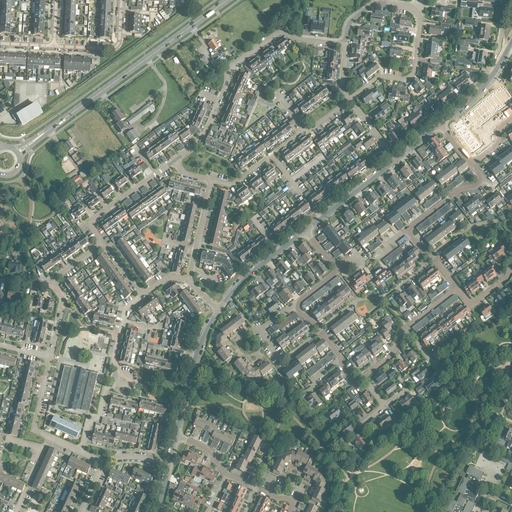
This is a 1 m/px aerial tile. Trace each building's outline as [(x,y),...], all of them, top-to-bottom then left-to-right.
[(441,6),(440,9),(432,8),(431,16),(442,18),(442,12),(451,13),(451,8),(441,6)] [(477,9),(476,19),(481,19),(481,18),(492,19),(493,9),(483,8),(480,8),(477,8),(477,9)] [(382,16),(376,15),(371,14),(370,22),(381,24),(382,16)] [(310,21),(310,18),(305,18),(304,26),(309,26),(309,25),(311,26),(310,33),(317,33),(318,22),(310,21)] [(394,25),(394,29),(398,29),(400,30),(400,26),(410,27),(411,19),(400,18),(399,25),(394,25)] [(318,22),(317,34),(323,34),(324,29),(324,28),(328,28),(329,19),(325,19),(324,22),(318,22)] [(441,24),(440,27),(430,26),(429,34),(443,36),(444,28),(449,29),(449,25),(441,24)] [(477,27),(477,30),(480,30),(480,33),(490,35),(490,30),(489,30),(490,27),(485,27),(485,26),(478,25),(477,27)] [(358,28),(357,35),(361,36),(361,39),(365,40),(366,37),(368,37),(369,29),(358,28)] [(408,43),(409,34),(398,32),(397,41),(408,43)] [(476,36),(475,41),(484,42),(484,41),(488,41),(488,39),(489,39),(490,35),(480,33),(479,37),(476,36)] [(286,42),(284,39),(279,42),(285,50),(289,46),(290,48),(296,44),(292,42),(290,43),(289,41),(286,42)] [(427,43),(426,51),(436,52),(437,52),(438,47),(441,48),(442,48),(443,41),(434,39),(433,44),(431,44),(427,43)] [(219,48),(214,41),(208,45),(215,54),(211,57),(213,60),(222,53),(222,54),(223,53),(219,48)] [(352,45),(351,51),(362,53),(362,47),(364,47),(364,41),(358,41),(358,46),(352,45)] [(275,45),(277,48),(274,50),(278,55),(285,50),(279,42),(275,45)] [(395,48),(391,47),(391,48),(390,56),(394,56),(400,57),(401,49),(395,48)] [(268,49),(265,51),(271,60),(278,55),(274,50),(272,52),(270,49),(269,50),(268,48),(268,49)] [(326,52),(325,58),(329,59),(329,58),(338,59),(338,54),(333,53),(333,50),(328,50),(327,53),(326,52)] [(263,58),(261,60),(264,64),(265,66),(266,67),(268,70),(271,68),(267,62),(271,60),(265,51),(262,53),(262,54),(261,55),(263,58)] [(362,53),(351,51),(350,58),(356,59),(355,63),(361,64),(362,59),(361,59),(362,53)] [(436,52),(426,51),(425,58),(430,59),(430,63),(440,65),(441,58),(435,57),(436,52)] [(222,53),(213,60),(210,62),(215,69),(227,60),(226,59),(222,54),(222,53)] [(469,56),(469,60),(473,61),(473,63),(484,65),(485,59),(469,56)] [(321,63),(321,66),(323,66),(326,66),(334,67),(334,64),(337,65),(337,64),(338,59),(329,58),(329,59),(328,62),(327,62),(326,64),(321,63)] [(257,59),(252,62),(257,69),(260,72),(266,67),(265,66),(264,64),(261,60),(259,61),(257,59)] [(247,71),(246,72),(251,74),(252,76),(253,75),(254,76),(255,75),(260,72),(257,69),(252,62),(248,65),(250,69),(247,71)] [(369,68),(373,74),(379,70),(374,64),(369,68)] [(423,67),(422,77),(430,78),(431,72),(437,73),(438,65),(425,64),(425,67),(423,67)] [(360,65),(356,68),(359,72),(358,73),(360,76),(362,79),(366,76),(368,78),(373,74),(369,68),(366,70),(364,68),(363,69),(360,65)] [(326,70),(326,71),(326,72),(327,72),(327,75),(336,76),(338,76),(338,72),(336,72),(337,72),(337,70),(334,70),(334,67),(326,66),(326,70)] [(462,75),(458,79),(459,80),(465,89),(470,85),(467,81),(470,78),(464,71),(461,73),(462,75)] [(239,75),(240,75),(239,78),(247,82),(248,79),(250,80),(252,76),(251,74),(246,72),(245,75),(240,73),(239,75)] [(239,78),(236,83),(248,88),(248,86),(246,85),(247,82),(239,78)] [(411,86),(409,87),(412,91),(414,90),(418,95),(425,89),(417,79),(410,84),(411,86)] [(451,81),(448,84),(448,85),(450,86),(453,91),(457,89),(460,93),(465,89),(459,80),(454,84),(451,81)] [(426,82),(424,86),(427,88),(430,90),(432,89),(434,87),(431,85),(426,82)] [(248,88),(236,83),(234,88),(243,92),(244,89),(247,90),(248,88)] [(321,89),(319,90),(325,98),(327,97),(326,96),(329,94),(326,91),(326,90),(323,87),(322,86),(320,88),(321,89)] [(448,89),(443,93),(450,102),(455,98),(454,97),(452,95),(453,94),(455,93),(453,91),(450,86),(449,87),(447,88),(448,89)] [(461,120),(453,126),(473,151),(480,145),(467,128),(469,127),(472,125),(472,124),(474,123),(477,127),(492,116),(491,115),(511,100),(509,98),(511,96),(504,87),(502,89),(500,86),(481,101),(482,102),(466,114),(468,115),(461,120)] [(392,95),(389,95),(388,100),(394,101),(395,98),(398,99),(399,88),(393,87),(392,95)] [(243,92),(234,88),(232,93),(242,97),(243,96),(242,95),(243,92)] [(399,88),(398,99),(403,99),(402,101),(408,102),(408,100),(409,100),(409,95),(405,95),(406,89),(399,88)] [(316,91),(314,93),(320,101),(321,102),(324,100),(325,98),(319,90),(316,92),(316,91)] [(371,93),(370,91),(361,98),(366,104),(371,100),(372,101),(378,96),(374,90),(371,93)] [(242,97),(232,93),(230,98),(239,102),(240,99),(242,99),(242,97)] [(312,95),(310,97),(317,105),(318,104),(321,102),(320,101),(314,93),(312,94),(312,95)] [(437,96),(434,98),(437,101),(438,103),(441,101),(444,106),(450,102),(443,93),(438,98),(437,96)] [(427,99),(430,104),(424,108),(430,115),(438,109),(434,103),(437,101),(434,98),(432,95),(427,99)] [(307,98),(305,99),(306,100),(312,108),(315,106),(317,105),(310,97),(308,99),(307,98)] [(239,102),(230,98),(228,103),(229,104),(230,103),(238,107),(240,108),(240,106),(237,105),(239,102)] [(302,99),(300,101),(302,104),(302,103),(308,112),(309,111),(312,108),(306,100),(305,99),(303,100),(302,99)] [(380,109),(373,115),(377,121),(385,115),(383,112),(388,108),(388,107),(389,108),(390,108),(391,107),(386,100),(385,101),(379,106),(381,109),(380,109)] [(155,111),(153,109),(155,108),(151,102),(127,120),(131,126),(150,112),(151,114),(155,111)] [(196,108),(195,111),(197,112),(205,115),(206,116),(208,110),(207,110),(209,106),(208,105),(201,102),(199,107),(198,109),(196,108)] [(229,104),(227,109),(236,112),(237,109),(239,110),(240,108),(238,107),(230,103),(229,104)] [(302,104),(297,107),(300,110),(304,115),(306,113),(307,113),(308,112),(302,103),(302,104)] [(24,112),(22,110),(22,109),(14,115),(17,119),(15,120),(15,121),(17,120),(21,126),(42,113),(36,104),(24,112)] [(413,111),(414,114),(412,116),(418,124),(423,120),(420,116),(423,114),(419,110),(416,107),(414,108),(415,110),(413,111)] [(227,109),(225,113),(235,118),(236,116),(235,116),(236,112),(227,109)] [(125,119),(119,110),(111,116),(117,123),(118,123),(119,124),(121,122),(125,119)] [(197,112),(195,111),(194,113),(196,115),(195,117),(203,120),(205,117),(204,116),(205,115),(197,112)] [(235,118),(225,113),(223,118),(232,122),(233,119),(235,119),(235,118)] [(352,126),(349,123),(355,119),(351,113),(342,119),(346,125),(343,128),(345,131),(349,127),(349,128),(352,126)] [(406,119),(403,120),(407,125),(410,123),(413,128),(418,124),(412,116),(407,120),(406,119)] [(195,117),(193,122),(200,125),(201,123),(202,124),(203,120),(195,117)] [(232,122),(223,118),(221,124),(222,124),(227,126),(229,127),(229,128),(233,130),(234,128),(233,127),(234,123),(232,122)] [(403,120),(402,118),(398,122),(401,127),(398,129),(404,137),(409,133),(405,127),(407,125),(403,120)] [(193,122),(189,120),(188,123),(191,125),(191,127),(190,129),(195,133),(197,129),(199,130),(200,127),(200,126),(200,125),(193,122)] [(293,131),(290,127),(292,125),(289,121),(288,121),(287,120),(283,123),(285,125),(283,127),(289,135),(291,134),(293,131)] [(117,123),(115,125),(121,133),(127,129),(121,122),(119,124),(118,123),(117,123)] [(359,124),(352,129),(358,137),(365,132),(359,124)] [(331,125),(329,126),(337,136),(338,137),(342,134),(342,133),(341,133),(336,126),(333,128),(331,125)] [(329,126),(327,128),(329,131),(327,132),(333,140),(335,137),(336,139),(338,137),(337,136),(329,126)] [(280,127),(278,129),(279,130),(284,137),(287,135),(287,136),(289,135),(283,127),(281,128),(280,127)] [(345,131),(343,133),(345,136),(352,130),(349,128),(349,127),(345,131)] [(393,127),(390,129),(389,130),(392,134),(389,136),(390,138),(389,139),(389,140),(389,141),(390,142),(391,142),(392,142),(395,144),(399,141),(395,135),(398,133),(394,128),(393,127)] [(186,128),(182,132),(187,138),(188,137),(189,138),(192,136),(195,133),(190,129),(188,131),(188,130),(186,128)] [(479,132),(486,141),(492,137),(485,128),(479,132)] [(142,136),(140,133),(139,133),(139,132),(139,133),(138,132),(137,132),(135,129),(126,135),(132,143),(139,138),(141,137),(142,136)] [(180,129),(176,132),(178,135),(180,139),(183,142),(186,140),(185,139),(187,138),(182,132),(180,129)] [(276,132),(274,133),(280,141),(281,142),(282,141),(281,140),(284,137),(279,130),(278,129),(276,131),(276,132)] [(280,141),(274,133),(272,130),(268,134),(270,136),(276,144),(278,142),(279,143),(281,142),(280,141)] [(178,135),(176,132),(175,131),(171,135),(176,141),(177,141),(180,139),(178,135)] [(323,131),(321,132),(321,133),(329,144),(331,143),(330,142),(333,140),(327,132),(325,134),(323,131)] [(170,133),(165,136),(166,137),(172,145),(175,143),(174,142),(176,141),(171,135),(170,133)] [(329,144),(321,133),(318,134),(321,137),(319,139),(324,146),(327,144),(328,145),(329,144)] [(266,136),(268,138),(266,140),(271,147),(272,148),(274,147),(273,146),(276,144),(270,136),(268,134),(266,136)] [(209,135),(208,137),(204,146),(209,148),(213,139),(211,139),(212,136),(209,135)] [(303,135),(301,136),(309,148),(314,144),(307,136),(305,138),(303,135)] [(310,149),(309,148),(301,136),(298,138),(301,141),(299,143),(304,150),(306,152),(310,149)] [(172,145),(166,137),(161,140),(167,148),(171,145),(172,145)] [(369,137),(362,142),(360,140),(353,145),(357,150),(364,145),(367,149),(374,143),(369,137)] [(436,137),(427,144),(426,145),(427,147),(429,146),(431,148),(438,142),(437,141),(438,141),(436,137)] [(215,140),(213,139),(209,148),(213,149),(213,148),(214,149),(218,139),(216,138),(215,140)] [(314,138),(312,140),(314,142),(320,150),(321,152),(323,150),(326,148),(324,146),(319,139),(316,141),(314,138)] [(218,139),(214,149),(219,151),(219,152),(223,144),(222,144),(220,143),(221,141),(218,139)] [(162,141),(158,144),(162,151),(167,148),(161,140),(162,141)] [(271,147),(266,140),(263,142),(263,141),(261,142),(266,150),(267,151),(270,148),(271,149),(272,148),(271,147)] [(259,144),(256,146),(263,154),(264,153),(263,152),(266,150),(261,142),(260,141),(258,143),(259,144)] [(294,141),(292,143),(294,146),(301,154),(302,153),(305,151),(304,150),(299,143),(297,145),(294,141)] [(69,142),(63,146),(68,153),(74,148),(69,142)] [(223,144),(219,152),(222,154),(223,153),(224,153),(228,144),(223,142),(222,144),(223,144)] [(438,142),(431,148),(434,152),(441,147),(442,146),(440,143),(439,143),(438,142)] [(254,143),(250,146),(252,149),(258,156),(260,154),(261,155),(263,154),(256,146),(254,143)] [(293,147),(290,149),(296,156),(297,158),(301,154),(294,146),(292,143),(290,144),(293,147)] [(162,151),(158,144),(153,147),(158,154),(162,151)] [(233,146),(228,144),(224,153),(226,154),(225,155),(229,156),(233,146)] [(149,147),(147,148),(149,151),(154,158),(157,156),(157,155),(158,154),(153,147),(152,146),(150,148),(149,147)] [(428,156),(421,147),(419,149),(426,157),(428,156)] [(441,147),(434,152),(431,155),(432,157),(433,157),(435,155),(437,157),(444,152),(443,151),(444,150),(441,147)] [(285,148),(283,150),(286,153),(292,161),(296,157),(296,156),(290,149),(288,151),(286,148),(285,148)] [(252,149),(248,152),(253,159),(254,161),(256,160),(255,158),(258,156),(252,149)] [(379,149),(374,153),(372,151),(366,155),(369,158),(371,156),(375,162),(383,155),(379,149)] [(426,157),(419,149),(416,151),(423,159),(426,157)] [(146,150),(143,152),(144,154),(150,161),(154,158),(149,151),(147,152),(146,150)] [(286,153),(283,150),(281,151),(284,154),(281,156),(287,163),(290,161),(291,162),(292,161),(286,153)] [(73,160),(79,155),(76,151),(70,156),(73,160)] [(248,152),(244,155),(249,163),(252,161),(253,162),(254,161),(253,159),(248,152)] [(437,157),(438,160),(436,161),(438,164),(440,162),(440,161),(447,156),(445,152),(444,152),(437,157)] [(505,154),(500,157),(506,164),(508,166),(510,164),(509,162),(510,161),(505,154)] [(79,155),(73,160),(78,166),(83,162),(81,159),(79,155)] [(249,163),(244,155),(239,159),(245,166),(246,167),(247,166),(246,165),(249,163)] [(506,164),(500,157),(496,160),(497,162),(498,162),(502,167),(506,164)] [(359,161),(357,162),(364,171),(365,170),(364,169),(367,166),(362,159),(361,158),(359,160),(359,161)] [(418,158),(412,163),(417,169),(420,167),(422,169),(424,167),(428,171),(431,169),(425,162),(423,163),(422,164),(418,158)] [(236,160),(232,163),(232,164),(236,169),(239,167),(240,169),(243,167),(244,168),(246,167),(245,166),(239,159),(237,160),(236,160)] [(458,164),(463,171),(468,167),(462,160),(458,164)] [(354,163),(352,165),(353,166),(359,173),(361,171),(362,172),(364,171),(357,162),(355,164),(354,163)] [(456,162),(452,165),(454,167),(458,172),(459,174),(463,171),(458,164),(456,162)] [(497,162),(493,166),(499,173),(503,169),(502,167),(498,162),(497,162)] [(132,169),(136,176),(141,173),(135,165),(131,168),(131,169),(132,169)] [(351,167),(349,169),(355,177),(357,176),(356,175),(359,173),(353,166),(352,165),(350,166),(351,167)] [(458,172),(454,167),(452,165),(448,168),(453,176),(458,172)] [(276,169),(274,171),(271,166),(266,170),(272,178),(274,180),(276,179),(274,177),(277,175),(278,176),(280,174),(276,169)] [(499,173),(493,166),(489,169),(494,176),(499,173)] [(129,167),(125,170),(126,171),(125,171),(126,173),(127,172),(132,180),(135,178),(135,177),(136,176),(132,169),(131,169),(131,168),(129,167)] [(414,171),(411,173),(406,167),(400,172),(406,179),(410,177),(413,181),(416,179),(416,180),(419,178),(416,174),(414,171)] [(453,176),(448,168),(443,172),(449,179),(453,176)] [(355,177),(349,169),(344,172),(350,180),(353,178),(354,179),(355,177)] [(266,170),(262,173),(265,178),(263,179),(267,185),(274,180),(272,178),(266,170)] [(340,174),(338,176),(345,184),(346,183),(345,182),(348,180),(342,172),(342,171),(339,173),(340,174)] [(83,172),(81,172),(79,174),(80,175),(84,181),(84,180),(87,178),(83,172)] [(449,179),(443,172),(439,175),(445,182),(449,179)] [(80,180),(75,183),(75,184),(78,187),(85,181),(84,180),(84,181),(80,175),(78,177),(80,180)] [(118,179),(123,186),(127,183),(121,175),(117,178),(118,179)] [(445,182),(439,175),(435,178),(441,186),(445,182)] [(335,177),(333,178),(334,179),(339,186),(342,184),(343,185),(345,184),(338,176),(336,178),(335,177)] [(394,176),(387,181),(394,190),(397,187),(401,184),(402,184),(398,179),(397,180),(394,176)] [(257,177),(253,180),(259,188),(263,185),(265,186),(267,185),(263,179),(261,181),(257,177)] [(90,178),(87,180),(96,193),(98,191),(90,178)] [(116,178),(112,181),(119,190),(122,187),(121,187),(123,186),(118,179),(117,178),(116,178)] [(332,181),(329,182),(336,191),(337,190),(337,189),(339,186),(334,179),(333,178),(331,180),(332,181)] [(162,187),(164,186),(167,183),(164,179),(158,184),(160,187),(161,186),(162,187)] [(93,195),(96,193),(87,180),(88,182),(91,186),(88,188),(93,195)] [(259,188),(253,180),(249,183),(252,188),(250,189),(254,195),(256,193),(255,191),(259,188)] [(326,183),(324,185),(325,186),(331,193),(334,191),(334,192),(336,191),(329,182),(327,184),(326,183)] [(432,182),(427,185),(433,192),(437,189),(432,182)] [(108,185),(103,188),(109,196),(113,193),(108,185)] [(323,187),(321,189),(327,197),(329,196),(328,195),(331,193),(325,186),(324,185),(322,186),(323,187)] [(389,193),(386,189),(383,185),(377,190),(383,198),(387,195),(389,197),(391,196),(393,198),(396,196),(392,190),(389,193)] [(427,185),(423,188),(428,195),(433,192),(427,185)] [(99,187),(101,190),(99,192),(105,200),(108,197),(107,197),(109,196),(103,188),(102,186),(99,187)] [(157,190),(162,197),(164,199),(168,196),(162,187),(157,190)] [(196,187),(194,195),(194,197),(193,199),(194,199),(195,197),(196,198),(197,196),(200,196),(202,188),(198,187),(196,187)] [(250,189),(248,191),(244,187),(240,190),(246,198),(247,200),(252,197),(254,195),(250,189)] [(327,197),(321,189),(319,187),(317,189),(316,187),(314,189),(317,192),(322,200),(323,201),(327,197)] [(423,188),(419,192),(424,199),(428,195),(423,188)] [(157,190),(153,193),(158,200),(160,202),(162,201),(160,198),(162,197),(157,190)] [(246,198),(240,190),(236,193),(239,198),(237,200),(238,202),(240,205),(241,205),(243,203),(247,200),(246,198)] [(315,194),(312,196),(319,204),(323,201),(322,200),(317,192),(316,191),(314,193),(315,194)] [(225,193),(220,192),(219,197),(227,199),(228,199),(229,200),(231,194),(225,193)] [(424,199),(419,192),(414,195),(420,202),(424,199)] [(160,202),(153,193),(149,196),(154,204),(157,202),(158,204),(160,202)] [(79,195),(77,196),(86,208),(89,207),(91,210),(94,207),(95,206),(90,199),(89,198),(87,200),(88,201),(86,202),(83,198),(80,194),(79,195)] [(372,194),(366,198),(369,202),(372,206),(368,208),(373,214),(376,211),(379,209),(374,202),(377,200),(374,197),(372,194)] [(496,194),(490,199),(495,205),(500,201),(504,205),(506,203),(501,196),(500,196),(498,197),(496,194)] [(89,198),(90,199),(95,206),(99,203),(94,195),(89,198)] [(78,203),(77,204),(74,206),(76,208),(77,209),(81,216),(81,217),(85,214),(84,213),(86,212),(84,210),(86,208),(77,196),(75,198),(78,203)] [(149,196),(144,200),(149,206),(151,208),(155,205),(154,204),(149,196)] [(312,196),(308,199),(314,207),(319,204),(312,196)] [(417,209),(414,205),(415,203),(410,197),(406,200),(415,211),(417,209)] [(469,202),(469,203),(476,212),(477,211),(479,210),(479,211),(482,209),(485,207),(481,202),(479,200),(477,202),(474,199),(469,202)] [(483,200),(481,202),(485,207),(487,211),(490,209),(495,205),(490,199),(485,203),(483,200)] [(144,200),(140,203),(145,209),(148,207),(148,209),(150,207),(149,206),(144,200)] [(406,200),(402,203),(407,210),(409,208),(412,212),(415,211),(406,200)] [(300,205),(307,213),(311,210),(305,202),(300,205)] [(140,203),(136,206),(140,213),(141,212),(142,212),(143,213),(146,211),(145,210),(145,209),(140,203)] [(360,203),(354,207),(360,215),(363,212),(365,215),(367,213),(370,216),(373,214),(368,208),(366,210),(360,203)] [(407,210),(402,203),(398,207),(406,217),(408,215),(405,211),(407,210)] [(462,205),(460,206),(460,207),(466,214),(468,212),(471,216),(476,212),(469,203),(464,206),(462,205)] [(297,206),(295,207),(296,208),(302,215),(302,216),(302,217),(307,213),(300,205),(298,207),(297,206)] [(136,206),(131,209),(136,216),(137,217),(140,215),(141,216),(143,215),(141,212),(140,213),(136,206)] [(294,210),(292,212),(298,220),(300,219),(299,218),(302,216),(302,215),(296,208),(295,207),(293,209),(294,210)] [(406,217),(398,207),(393,210),(395,212),(399,217),(401,215),(404,219),(406,217)] [(77,209),(76,208),(71,212),(77,220),(81,218),(80,217),(81,216),(77,209)] [(119,212),(118,212),(123,219),(127,216),(122,209),(119,211),(119,212)] [(136,216),(131,209),(127,212),(132,219),(136,216)] [(116,213),(113,215),(113,216),(114,216),(119,222),(123,219),(118,212),(117,213),(116,213)] [(285,212),(281,215),(283,218),(284,219),(290,227),(291,225),(290,224),(293,222),(288,215),(287,214),(285,212)] [(289,212),(287,214),(288,215),(293,222),(296,220),(297,221),(298,220),(292,212),(290,213),(289,212)] [(348,212),(343,216),(346,220),(345,220),(348,224),(353,220),(354,220),(357,225),(358,225),(361,222),(356,216),(354,217),(353,218),(348,212)] [(395,212),(391,215),(399,226),(401,224),(398,220),(400,219),(399,217),(395,212)] [(457,212),(453,215),(459,222),(463,219),(457,212)] [(399,226),(391,215),(386,219),(391,225),(394,224),(396,227),(399,226)] [(459,222),(453,215),(449,218),(450,220),(454,226),(459,222)] [(113,216),(109,219),(115,227),(116,228),(118,227),(117,225),(119,223),(119,222),(114,216),(113,216)] [(280,219),(278,220),(279,222),(285,229),(287,227),(288,228),(290,227),(284,219),(283,218),(281,220),(280,219)] [(109,219),(108,220),(107,219),(104,221),(111,230),(115,227),(109,219)] [(277,223),(275,225),(281,233),(283,232),(282,231),(285,229),(279,222),(278,220),(276,222),(277,223)] [(454,226),(450,220),(446,224),(452,231),(456,228),(454,226)] [(100,224),(100,225),(105,232),(106,234),(111,231),(111,230),(104,221),(101,224),(100,224)] [(281,233),(275,225),(272,222),(270,224),(269,222),(267,224),(276,235),(279,233),(280,235),(281,233)] [(379,225),(385,233),(389,229),(383,222),(379,225)] [(446,224),(442,227),(447,234),(452,231),(446,224)] [(379,225),(375,229),(379,234),(380,236),(385,233),(379,225)] [(44,234),(48,231),(44,226),(40,229),(44,234)] [(323,231),(324,233),(317,239),(319,241),(333,230),(330,226),(323,231)] [(373,227),(369,230),(374,237),(379,234),(375,229),(373,227)] [(447,234),(442,227),(438,230),(443,237),(447,234)] [(333,230),(319,241),(321,243),(328,238),(330,240),(336,234),(333,230)] [(369,230),(365,234),(370,241),(374,237),(369,230)] [(443,237),(438,230),(433,234),(439,241),(443,237)] [(82,236),(80,238),(85,246),(90,242),(84,235),(83,233),(81,235),(82,236)] [(330,240),(331,241),(323,247),(325,250),(340,239),(336,234),(330,240)] [(365,234),(360,237),(366,244),(370,241),(365,234)] [(434,244),(429,237),(427,234),(423,238),(425,240),(430,247),(434,244)] [(433,234),(429,237),(434,244),(439,241),(433,234)] [(260,238),(258,240),(264,248),(266,246),(265,245),(268,243),(263,236),(262,235),(260,237),(260,238)] [(462,239),(459,241),(465,248),(469,244),(464,237),(462,235),(460,237),(462,239)] [(366,244),(360,237),(356,240),(361,247),(366,244)] [(76,238),(74,240),(75,241),(81,249),(85,246),(80,238),(77,240),(76,238)] [(119,248),(126,243),(123,238),(116,243),(117,245),(119,248)] [(74,239),(69,242),(71,244),(77,252),(81,249),(75,241),(74,240),(74,239)] [(343,243),(340,239),(325,250),(327,252),(335,246),(336,248),(338,247),(343,243)] [(21,240),(15,242),(17,253),(23,251),(21,240)] [(255,240),(253,242),(254,243),(259,250),(262,248),(263,249),(264,248),(258,240),(256,241),(255,240)] [(338,247),(339,248),(332,254),(334,257),(348,246),(345,241),(343,243),(338,247)] [(455,241),(454,242),(460,251),(465,248),(459,241),(457,243),(455,241)] [(252,244),(250,246),(256,254),(257,253),(257,252),(259,250),(254,243),(253,242),(251,243),(252,244)] [(453,246),(451,247),(456,254),(460,251),(454,242),(452,244),(453,246)] [(126,243),(119,248),(121,251),(122,251),(123,252),(130,247),(126,243)] [(312,259),(308,254),(312,252),(305,243),(298,248),(304,256),(302,257),(301,258),(306,264),(312,259)] [(66,246),(67,248),(72,255),(77,252),(71,244),(69,246),(67,245),(66,246)] [(499,248),(495,251),(500,259),(504,256),(505,256),(503,253),(502,251),(504,250),(504,249),(500,244),(497,246),(499,248)] [(63,246),(64,248),(61,250),(68,258),(72,255),(67,248),(65,245),(63,246)] [(349,247),(348,246),(334,257),(336,259),(343,253),(345,255),(353,248),(351,245),(349,247)] [(247,247),(244,248),(245,249),(251,256),(253,254),(254,255),(256,254),(250,246),(247,248),(247,247)] [(133,252),(130,247),(123,252),(124,253),(123,254),(125,257),(133,252)] [(231,253),(230,252),(212,247),(212,251),(228,254),(237,266),(240,264),(236,259),(233,255),(232,255),(231,253)] [(447,247),(445,249),(452,257),(456,254),(451,247),(448,249),(447,247)] [(243,251),(241,253),(247,261),(249,260),(248,258),(251,256),(245,249),(244,248),(243,250),(243,251)] [(412,250),(411,249),(409,250),(415,258),(416,257),(417,259),(421,256),(415,248),(412,250)] [(445,252),(442,254),(447,261),(452,257),(445,249),(443,250),(445,252)] [(68,258),(61,250),(57,253),(63,260),(62,260),(64,262),(68,258)] [(239,250),(233,255),(236,259),(240,264),(242,263),(245,261),(246,262),(247,261),(241,253),(239,250)] [(406,255),(409,258),(412,263),(416,260),(414,259),(415,258),(409,250),(407,252),(408,253),(406,255)] [(54,253),(55,254),(53,256),(58,264),(62,260),(63,260),(57,253),(56,251),(54,253)] [(187,254),(181,253),(174,251),(173,256),(185,260),(187,254)] [(206,253),(202,252),(200,263),(222,268),(230,279),(238,272),(237,270),(237,269),(238,268),(237,266),(236,267),(235,268),(233,265),(232,266),(228,261),(229,260),(229,259),(227,257),(227,259),(227,258),(226,259),(220,258),(220,257),(217,256),(217,255),(218,253),(215,253),(215,254),(214,255),(208,254),(209,253),(209,251),(206,251),(206,252),(206,253)] [(488,253),(487,253),(486,255),(491,262),(494,260),(496,262),(500,259),(495,251),(494,252),(490,255),(488,253)] [(136,256),(133,252),(125,257),(128,260),(129,261),(136,256)] [(300,255),(298,257),(294,252),(287,257),(293,264),(296,262),(297,263),(298,263),(300,262),(303,266),(306,264),(301,258),(302,257),(300,255)] [(45,255),(43,257),(46,261),(44,262),(49,270),(54,267),(47,258),(45,255)] [(99,264),(107,259),(103,255),(96,260),(99,264)] [(48,257),(47,258),(54,267),(58,264),(53,256),(50,258),(48,257)] [(139,260),(136,256),(129,261),(130,262),(130,263),(132,266),(139,260)] [(171,259),(171,262),(172,262),(183,264),(184,261),(185,261),(185,260),(173,256),(172,259),(171,259)] [(406,260),(405,259),(404,260),(410,268),(411,267),(412,269),(415,266),(412,263),(409,258),(406,260)] [(107,259),(99,264),(103,269),(110,263),(107,259)] [(38,263),(35,265),(37,269),(41,275),(44,272),(45,273),(49,270),(44,262),(44,263),(42,260),(37,263),(38,263)] [(139,260),(132,266),(134,269),(135,268),(136,270),(142,265),(139,260)] [(402,262),(402,263),(400,265),(407,273),(410,270),(409,269),(410,268),(404,260),(402,262)] [(284,275),(290,271),(282,261),(276,266),(280,271),(277,273),(280,276),(283,280),(285,278),(284,275)] [(183,264),(172,262),(172,263),(171,267),(173,268),(183,270),(183,268),(182,268),(183,264)] [(113,268),(110,263),(103,269),(106,273),(113,268)] [(316,267),(313,264),(312,263),(308,266),(314,273),(317,271),(321,276),(327,271),(321,263),(316,267)] [(15,265),(10,264),(9,271),(12,272),(12,274),(19,274),(19,272),(21,273),(22,267),(20,267),(20,264),(15,264),(15,265)] [(490,268),(486,271),(491,279),(495,275),(493,273),(496,271),(491,264),(488,266),(490,268)] [(146,269),(142,265),(136,270),(136,271),(138,275),(146,269)] [(398,265),(395,267),(401,275),(402,274),(403,275),(407,273),(400,265),(398,266),(398,265)] [(393,269),(394,270),(392,271),(398,279),(401,277),(400,276),(401,275),(395,267),(393,269)] [(113,268),(106,273),(109,277),(116,272),(113,268)] [(148,268),(146,269),(138,275),(140,277),(141,277),(142,278),(149,273),(147,271),(149,269),(148,268)] [(384,272),(381,268),(377,271),(383,279),(385,277),(387,280),(392,276),(387,269),(384,272)] [(441,278),(440,276),(433,268),(430,270),(430,271),(429,271),(435,279),(438,277),(439,279),(441,278)] [(271,281),(277,277),(271,269),(265,274),(271,281)] [(383,279),(377,271),(372,275),(375,279),(372,281),(378,288),(381,285),(378,283),(383,279)] [(428,272),(425,274),(431,282),(435,279),(429,271),(428,272)] [(477,275),(476,275),(481,281),(484,279),(487,282),(491,279),(486,271),(481,275),(479,273),(478,274),(477,275)] [(109,277),(111,280),(109,281),(110,283),(112,282),(119,277),(116,272),(109,277)] [(360,272),(355,275),(363,285),(371,279),(370,279),(366,273),(362,275),(360,272)] [(149,273),(142,278),(143,280),(142,280),(145,283),(152,278),(154,276),(153,275),(151,276),(149,273)] [(304,278),(310,286),(316,281),(310,273),(304,278)] [(422,277),(421,278),(427,286),(429,284),(431,286),(433,285),(431,282),(425,274),(422,277)] [(351,285),(350,286),(355,292),(363,285),(355,275),(351,279),(354,283),(351,285)] [(472,281),(470,283),(476,290),(480,287),(478,284),(481,281),(476,275),(474,277),(471,279),(472,281)] [(283,280),(280,276),(276,279),(280,284),(284,281),(283,280)] [(74,279),(73,277),(64,284),(67,288),(75,283),(73,280),(74,279)] [(122,281),(119,277),(112,282),(115,286),(122,281)] [(427,286),(421,278),(420,279),(419,278),(416,281),(424,291),(426,289),(424,287),(427,286)] [(122,281),(115,286),(118,290),(126,285),(122,281)] [(291,284),(290,282),(286,284),(290,289),(292,292),(295,290),(298,294),(304,289),(298,283),(296,284),(295,283),(294,284),(293,283),(291,284)] [(464,284),(461,286),(466,292),(468,290),(471,294),(476,290),(470,283),(470,282),(465,286),(464,284)] [(76,285),(75,283),(67,288),(70,293),(79,286),(78,284),(76,285)] [(179,290),(177,288),(173,283),(164,289),(168,295),(171,294),(174,298),(179,294),(177,291),(179,290)] [(329,283),(323,288),(325,290),(328,288),(330,290),(328,291),(329,291),(333,288),(329,283)] [(79,286),(70,293),(73,297),(81,291),(79,289),(82,286),(81,284),(79,286)] [(250,293),(252,295),(248,298),(251,303),(256,299),(255,299),(267,290),(263,284),(256,290),(255,289),(250,293)] [(284,291),(279,295),(282,297),(281,298),(280,298),(283,302),(284,301),(286,303),(292,298),(291,296),(287,291),(290,289),(286,284),(284,286),(283,286),(284,288),(282,289),(284,291)] [(129,290),(126,285),(118,290),(122,295),(129,290)] [(417,291),(413,285),(407,290),(413,298),(416,296),(420,301),(423,299),(424,301),(427,299),(420,289),(417,291)] [(341,286),(339,288),(340,289),(345,296),(346,295),(347,296),(351,294),(345,286),(342,287),(341,286)] [(337,289),(338,291),(336,292),(338,295),(338,294),(342,300),(346,298),(344,296),(345,296),(340,289),(339,288),(337,289)] [(129,290),(122,295),(125,299),(132,294),(129,290)] [(502,290),(494,296),(501,305),(506,301),(508,303),(511,299),(511,295),(509,291),(505,294),(503,292),(502,290)] [(10,291),(8,299),(19,302),(21,294),(10,291)] [(83,294),(81,291),(73,297),(76,301),(77,301),(86,295),(87,293),(86,291),(83,294)] [(188,294),(186,291),(179,295),(183,300),(189,296),(188,294)] [(338,295),(336,296),(334,295),(333,296),(338,304),(339,303),(340,305),(344,302),(342,300),(338,294),(338,295)] [(408,297),(405,299),(402,294),(396,299),(402,307),(406,304),(409,308),(414,305),(413,303),(409,299),(408,297)] [(76,301),(75,302),(78,306),(86,301),(84,298),(87,296),(86,295),(77,301),(76,301)] [(36,296),(33,307),(41,309),(43,302),(44,298),(36,296)] [(189,296),(183,300),(186,304),(193,299),(190,296),(190,297),(189,296)] [(330,298),(331,299),(329,301),(335,309),(339,306),(338,305),(338,304),(333,296),(330,298)] [(273,302),(274,302),(266,308),(270,314),(278,308),(277,306),(279,304),(274,297),(272,299),(273,302)] [(155,298),(150,301),(155,308),(160,305),(155,298)] [(195,303),(193,299),(186,304),(189,309),(195,304),(194,303),(195,303)] [(86,301),(78,306),(82,311),(89,306),(92,303),(91,301),(89,303),(89,302),(87,300),(86,301)] [(41,309),(41,310),(44,310),(44,311),(51,312),(54,302),(47,301),(46,302),(43,302),(41,309)] [(155,308),(150,301),(146,304),(151,311),(155,308)] [(326,302),(324,303),(330,311),(331,310),(332,311),(335,309),(329,301),(327,303),(326,302)] [(89,306),(82,311),(85,315),(94,309),(91,306),(93,305),(92,303),(89,306)] [(322,305),(323,306),(321,308),(327,316),(330,313),(329,312),(330,311),(324,303),(322,305)] [(146,304),(141,307),(146,315),(151,311),(146,304)] [(195,304),(189,309),(192,313),(199,308),(197,305),(196,305),(195,304)] [(459,308),(458,308),(464,316),(466,314),(468,317),(470,315),(468,313),(467,310),(462,305),(459,307),(459,308)] [(483,308),(479,311),(484,317),(490,312),(493,315),(496,312),(492,306),(489,308),(487,305),(483,308)] [(137,311),(134,312),(137,316),(139,315),(142,318),(144,316),(146,319),(148,317),(146,315),(141,307),(137,311)] [(199,308),(192,313),(195,317),(201,313),(201,312),(201,311),(199,308)] [(317,308),(315,310),(321,317),(322,317),(323,318),(327,316),(321,308),(318,310),(317,308)] [(457,309),(453,311),(460,319),(464,316),(458,308),(457,309)] [(321,317),(315,310),(310,314),(311,315),(312,314),(318,322),(322,319),(321,318),(321,317)] [(92,319),(92,320),(93,321),(93,322),(96,323),(97,322),(98,322),(99,322),(101,312),(99,311),(98,311),(97,314),(95,313),(93,318),(92,319)] [(451,314),(450,315),(455,322),(460,319),(453,311),(450,314),(451,314)] [(347,315),(353,323),(357,319),(352,312),(347,315)] [(347,315),(343,319),(349,326),(353,323),(347,315)] [(455,322),(450,315),(449,316),(448,315),(445,318),(453,329),(457,325),(455,322)] [(221,334),(219,335),(217,337),(215,347),(219,351),(217,352),(224,362),(225,361),(227,364),(233,359),(231,357),(230,355),(233,352),(229,347),(226,349),(224,347),(226,346),(225,344),(225,341),(227,340),(226,338),(227,337),(230,340),(235,336),(233,333),(237,330),(240,333),(245,329),(242,326),(244,324),(239,317),(220,332),(221,334)] [(381,324),(381,325),(383,328),(384,329),(387,333),(391,330),(390,328),(391,328),(389,326),(388,325),(389,324),(391,322),(390,321),(389,320),(388,318),(383,322),(382,322),(383,323),(381,324)] [(442,321),(441,322),(449,332),(453,329),(445,318),(442,320),(442,321)] [(349,326),(343,319),(339,322),(344,329),(349,326)] [(38,326),(37,328),(38,328),(46,330),(47,328),(47,329),(48,324),(47,324),(48,321),(46,321),(40,320),(40,322),(39,322),(38,326)] [(344,329),(339,322),(334,325),(340,333),(344,329)] [(440,322),(437,325),(436,325),(442,331),(441,331),(444,335),(449,332),(441,322),(440,322)] [(307,334),(306,333),(309,331),(303,323),(299,327),(304,334),(305,335),(307,334)] [(433,327),(432,327),(437,335),(441,331),(442,331),(436,325),(437,325),(436,323),(432,326),(433,327)] [(340,333),(334,325),(330,329),(336,336),(340,333)] [(299,327),(294,330),(300,337),(301,339),(302,337),(302,336),(304,334),(299,327)] [(430,328),(427,330),(433,338),(437,335),(432,327),(431,328),(430,328)] [(379,331),(376,334),(378,336),(379,338),(382,336),(384,337),(385,339),(386,339),(387,340),(391,337),(387,333),(384,329),(382,331),(381,330),(379,331)] [(294,330),(290,333),(296,341),(296,342),(298,341),(297,339),(300,337),(294,330)] [(433,338),(427,330),(424,333),(423,334),(429,341),(431,344),(435,341),(433,338)] [(290,333),(286,337),(290,342),(292,345),(294,344),(293,343),(296,341),(290,333)] [(429,341),(423,334),(422,335),(422,334),(418,337),(426,346),(428,345),(426,343),(429,341)] [(280,336),(279,337),(280,338),(287,346),(288,345),(287,344),(290,342),(286,337),(285,335),(282,337),(282,336),(280,336)] [(287,346),(280,338),(276,342),(281,348),(281,349),(282,350),(287,346)] [(376,342),(373,345),(379,353),(382,350),(381,349),(382,349),(379,345),(383,343),(380,340),(379,338),(375,341),(376,342)] [(323,340),(318,344),(324,351),(328,347),(323,340)] [(324,351),(318,344),(314,347),(318,352),(320,354),(324,351)] [(312,345),(308,348),(314,355),(318,352),(314,347),(312,345)] [(365,350),(364,350),(367,354),(368,354),(371,352),(372,353),(373,355),(374,355),(375,356),(378,354),(379,353),(373,345),(371,347),(370,346),(367,348),(366,348),(365,350)] [(314,355),(308,348),(304,352),(309,359),(314,355)] [(357,351),(355,354),(357,357),(358,357),(364,365),(367,362),(366,361),(367,360),(365,358),(364,357),(365,356),(367,354),(364,350),(363,348),(358,352),(358,351),(357,351)] [(412,351),(406,356),(405,354),(402,356),(405,360),(408,358),(412,363),(418,358),(412,351)] [(304,352),(300,355),(305,362),(309,359),(304,352)] [(148,357),(146,356),(144,366),(147,366),(148,365),(149,365),(151,357),(152,355),(149,354),(148,357)] [(350,356),(347,359),(353,367),(353,366),(356,364),(358,367),(359,367),(360,368),(364,365),(358,357),(357,357),(355,354),(351,358),(350,356)] [(305,362),(300,355),(295,358),(301,365),(305,362)] [(241,359),(240,359),(239,357),(233,362),(234,364),(241,374),(243,373),(247,377),(256,379),(261,375),(262,377),(272,369),(267,363),(265,364),(262,361),(257,365),(259,368),(257,370),(255,368),(254,369),(252,369),(250,367),(248,368),(246,366),(250,363),(246,358),(242,361),(241,359)] [(407,368),(404,364),(401,360),(395,365),(401,373),(407,368)] [(292,363),(290,364),(297,373),(301,369),(296,362),(293,364),(292,363)] [(289,365),(290,367),(287,369),(293,376),(297,373),(290,364),(289,365)] [(77,369),(64,366),(55,405),(68,408),(67,410),(75,411),(76,409),(89,412),(97,374),(85,371),(85,370),(77,368),(77,369)] [(417,368),(409,374),(411,377),(413,379),(416,376),(419,381),(428,374),(423,368),(419,371),(418,370),(417,368)] [(284,369),(282,371),(283,372),(288,379),(291,382),(295,379),(293,376),(287,369),(285,371),(284,369)] [(337,374),(332,378),(337,384),(342,380),(345,378),(344,377),(339,370),(336,372),(337,374)] [(397,374),(394,370),(387,375),(390,380),(397,374)] [(382,371),(379,373),(374,377),(379,383),(386,377),(382,371)] [(428,392),(438,384),(433,377),(428,380),(429,381),(427,382),(423,385),(428,392)] [(326,380),(323,382),(325,384),(327,387),(329,389),(330,390),(332,388),(333,387),(337,384),(332,378),(327,382),(326,380)] [(392,382),(387,386),(388,388),(385,390),(389,394),(397,388),(392,382)] [(414,388),(417,392),(423,387),(420,383),(414,388)] [(322,386),(324,388),(319,392),(324,398),(329,394),(329,393),(331,391),(330,390),(329,389),(327,387),(325,384),(322,386)] [(351,392),(348,394),(353,400),(355,398),(357,401),(358,401),(355,398),(355,397),(351,392)] [(355,397),(355,398),(358,401),(357,401),(359,403),(360,403),(362,401),(363,402),(365,405),(366,405),(366,406),(369,403),(370,404),(373,401),(371,398),(370,398),(366,394),(364,396),(361,392),(355,397)] [(308,399),(304,402),(309,408),(312,405),(315,408),(321,403),(314,394),(308,399)] [(409,395),(399,403),(405,410),(409,407),(412,411),(418,406),(409,395)] [(422,405),(425,403),(419,395),(417,398),(422,405)] [(16,403),(25,405),(24,406),(25,406),(26,406),(27,406),(28,403),(27,403),(27,400),(18,398),(17,398),(16,403)] [(354,401),(348,405),(350,408),(349,409),(352,414),(356,410),(357,408),(356,407),(358,406),(357,405),(354,401)] [(338,417),(338,416),(340,414),(336,408),(328,414),(332,420),(329,423),(332,426),(334,424),(337,422),(337,421),(335,419),(336,418),(338,417)] [(380,420),(377,422),(382,429),(391,422),(394,425),(397,422),(396,420),(397,420),(394,417),(393,417),(393,416),(389,418),(386,414),(382,417),(383,418),(380,420)] [(68,435),(76,439),(81,429),(73,425),(74,423),(63,418),(62,420),(54,417),(50,427),(58,430),(57,431),(68,436),(68,435)] [(197,432),(202,420),(197,418),(196,421),(194,425),(193,426),(196,427),(196,428),(195,428),(194,431),(197,432)] [(202,420),(197,432),(199,433),(201,431),(200,430),(201,429),(203,430),(207,423),(202,420)] [(212,425),(207,423),(203,430),(206,432),(205,433),(204,435),(206,437),(212,425)] [(340,429),(346,437),(353,431),(354,431),(348,423),(347,423),(340,429)] [(217,427),(212,425),(206,437),(209,438),(210,435),(211,434),(213,435),(216,429),(216,430),(217,427)] [(216,429),(213,435),(212,437),(215,438),(214,440),(213,440),(212,442),(215,444),(221,432),(216,430),(216,429)] [(103,443),(103,444),(106,445),(106,444),(108,444),(111,433),(105,432),(105,435),(103,443)] [(226,434),(221,432),(215,444),(218,445),(219,442),(219,441),(222,442),(226,434)] [(230,437),(226,434),(222,442),(224,443),(224,444),(223,444),(222,447),(225,448),(230,437)] [(367,444),(364,440),(364,441),(362,439),(363,438),(359,434),(351,441),(354,445),(356,443),(358,445),(356,446),(359,450),(367,444)] [(341,435),(334,441),(338,447),(346,441),(341,435)] [(366,438),(370,443),(371,445),(375,442),(370,435),(366,438)] [(254,436),(252,441),(259,445),(261,442),(263,443),(264,441),(254,436)] [(235,439),(230,437),(225,448),(227,450),(229,447),(228,447),(229,445),(232,447),(235,439)] [(252,441),(249,446),(259,450),(260,448),(258,447),(259,445),(252,441)] [(259,450),(249,446),(247,451),(255,454),(256,452),(258,453),(259,450)] [(60,453),(50,448),(48,453),(55,457),(57,454),(59,455),(60,453)] [(188,455),(185,454),(181,462),(184,463),(186,461),(191,463),(195,454),(190,451),(188,455)] [(247,451),(245,456),(255,460),(256,458),(254,457),(255,454),(247,451)] [(272,470),(273,471),(272,473),(279,476),(280,474),(281,472),(286,474),(289,468),(284,466),(285,463),(288,464),(289,462),(290,461),(293,462),(294,460),(296,461),(294,465),(300,468),(302,464),(305,465),(309,457),(298,452),(297,454),(291,452),(282,455),(280,460),(277,459),(272,470)] [(48,453),(45,458),(53,461),(55,457),(48,453)] [(200,456),(195,454),(191,463),(196,466),(200,456)] [(242,461),(248,463),(250,464),(251,461),(254,463),(255,460),(245,456),(242,461)] [(45,458),(43,463),(51,466),(53,461),(45,458)] [(72,467),(76,460),(71,458),(67,465),(72,467)] [(240,459),(238,464),(247,469),(249,467),(247,466),(248,463),(242,461),(240,459)] [(76,460),(72,467),(71,469),(73,470),(74,468),(77,470),(81,462),(76,460)] [(81,462),(77,470),(82,472),(86,465),(81,462)] [(51,466),(43,463),(41,468),(49,471),(51,466)] [(247,469),(238,464),(235,469),(243,473),(245,470),(246,471),(247,469)] [(91,467),(86,465),(82,472),(87,474),(91,467)] [(310,466),(310,467),(306,466),(303,473),(305,474),(303,479),(309,482),(311,477),(314,478),(313,481),(315,482),(316,484),(314,486),(317,487),(316,489),(311,487),(308,493),(313,496),(312,498),(311,500),(318,503),(319,501),(320,502),(321,498),(323,494),(325,491),(324,490),(323,490),(324,488),(325,484),(322,476),(319,474),(317,473),(317,472),(318,471),(314,469),(315,468),(310,466)] [(203,470),(199,468),(195,476),(199,478),(204,480),(205,478),(209,469),(204,467),(203,470)] [(457,503),(450,500),(445,511),(447,511),(472,511),(476,505),(472,503),(473,500),(475,501),(482,487),(476,484),(478,480),(481,481),(484,474),(470,467),(466,474),(469,475),(467,480),(463,478),(456,492),(461,494),(459,498),(466,501),(462,510),(456,507),(457,503)] [(49,471),(41,468),(39,473),(46,476),(49,471)] [(134,468),(130,477),(131,477),(135,479),(139,470),(134,468)] [(112,469),(108,478),(107,480),(109,481),(110,479),(112,480),(116,471),(112,469)] [(205,478),(204,480),(209,482),(213,484),(216,477),(212,476),(214,471),(209,469),(205,478)] [(139,470),(135,479),(140,481),(144,472),(139,470)] [(116,471),(112,480),(117,482),(121,473),(116,471)] [(144,472),(140,481),(145,483),(149,475),(144,472)] [(39,473),(36,478),(44,481),(46,476),(39,473)] [(126,475),(121,473),(117,482),(122,484),(126,475)] [(130,477),(126,475),(122,484),(125,485),(124,488),(126,489),(131,477),(130,477)] [(153,477),(149,475),(145,483),(147,485),(146,488),(152,491),(154,482),(152,481),(153,477)] [(5,476),(2,483),(5,484),(4,487),(6,487),(7,485),(10,478),(5,476)] [(10,478),(7,485),(12,487),(15,480),(10,478)] [(44,481),(36,478),(34,483),(42,486),(44,481)] [(15,480),(12,487),(17,490),(20,483),(15,480)] [(70,487),(78,490),(80,485),(72,482),(70,487)] [(20,483),(17,490),(22,492),(25,485),(20,483)] [(34,483),(32,488),(42,492),(43,490),(41,489),(42,486),(34,483)] [(247,490),(237,486),(235,490),(236,491),(244,495),(245,493),(246,493),(247,490)] [(70,487),(68,492),(75,495),(78,490),(70,487)] [(103,488),(101,493),(109,497),(111,492),(103,488)] [(236,491),(235,490),(234,492),(235,493),(234,497),(235,497),(236,497),(242,500),(243,498),(245,495),(244,495),(236,491)] [(174,495),(172,500),(175,501),(177,502),(181,494),(176,491),(176,492),(175,492),(174,492),(173,493),(173,494),(174,495)] [(75,495),(68,492),(65,497),(73,500),(75,495)] [(177,502),(180,504),(180,503),(182,504),(183,503),(186,496),(187,494),(182,492),(181,494),(177,502)] [(109,497),(101,493),(99,496),(99,498),(107,502),(109,497)] [(138,493),(136,498),(145,502),(147,497),(138,493)] [(187,494),(186,496),(183,503),(182,505),(185,506),(187,506),(188,505),(192,496),(187,494)] [(188,505),(187,506),(187,507),(190,508),(192,509),(193,507),(197,499),(192,496),(188,505)] [(73,500),(65,497),(63,502),(71,505),(73,500)] [(232,500),(232,501),(233,502),(241,506),(242,506),(243,503),(244,501),(242,500),(236,497),(235,497),(234,497),(232,500)] [(270,501),(269,501),(261,497),(260,499),(259,499),(259,500),(258,502),(267,506),(268,507),(270,503),(270,501)] [(107,502),(99,498),(98,500),(96,502),(105,506),(107,502)] [(136,498),(134,503),(143,507),(145,502),(136,498)] [(193,507),(192,509),(193,508),(196,509),(196,508),(198,509),(200,504),(203,505),(205,499),(203,498),(201,501),(197,499),(193,507)] [(63,502),(61,507),(69,510),(71,505),(63,502)] [(105,506),(96,502),(96,503),(94,507),(97,508),(102,511),(105,506)] [(233,502),(232,505),(230,504),(229,506),(231,507),(239,511),(240,511),(241,508),(240,508),(241,506),(233,502)] [(257,505),(256,506),(264,511),(266,507),(267,508),(268,507),(267,506),(258,502),(258,503),(257,504),(257,505)] [(131,504),(130,507),(141,511),(143,507),(134,503),(132,505),(131,504)]
